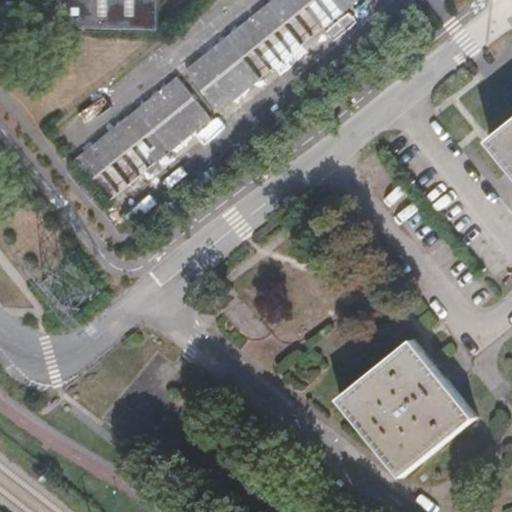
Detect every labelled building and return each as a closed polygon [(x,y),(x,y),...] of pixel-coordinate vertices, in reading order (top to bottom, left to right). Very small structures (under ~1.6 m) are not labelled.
[(43,0),(44,31),(153,32),(152,0),(43,0)] [(220,111),(358,0),(274,0),(187,70),(220,111)] [(212,118),(180,78),(76,162),(109,201),(212,118)] [(511,163),(511,125),(493,141),(511,163)] [(406,476),(479,418),(416,341),(344,399),(406,476)]
